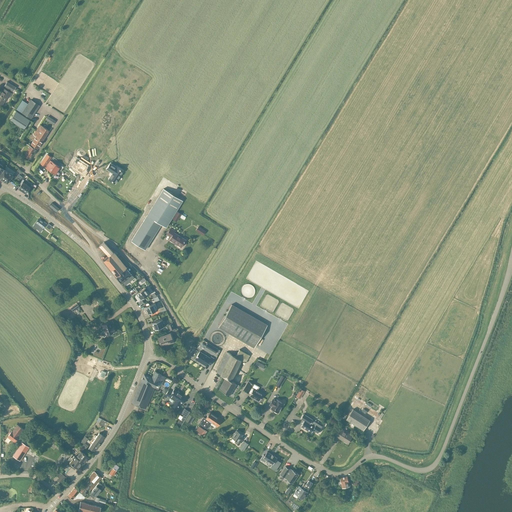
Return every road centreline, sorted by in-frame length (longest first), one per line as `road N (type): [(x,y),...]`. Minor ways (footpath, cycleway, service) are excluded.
road 1 (unclassified): [(179,372),(326,471),(345,472),(374,456),(425,469),(444,446),(511,259)]
road 2 (residential): [(179,372),(185,343),(157,291),(63,208)]
road 3 (secondary): [(59,497),(116,424),(146,353)]
